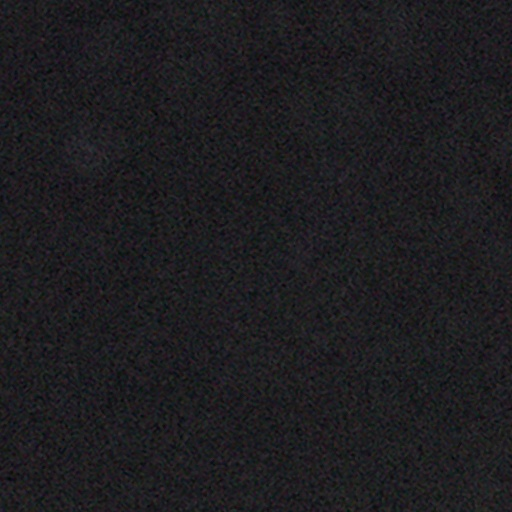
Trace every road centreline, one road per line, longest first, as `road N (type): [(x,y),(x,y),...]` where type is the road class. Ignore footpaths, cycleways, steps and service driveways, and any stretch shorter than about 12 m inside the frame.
road 1 (track): [(502,0),(452,87),(240,305),(120,381),(0,412)]
road 2 (track): [(0,67),(82,38),(147,0)]
